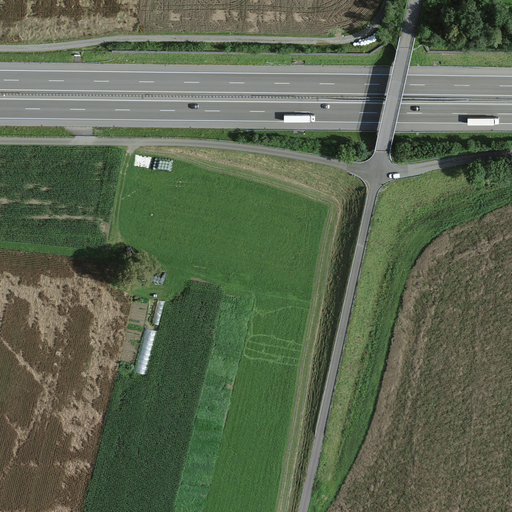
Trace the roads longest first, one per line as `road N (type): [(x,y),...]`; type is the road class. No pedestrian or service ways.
road 1 (motorway): [(511,87),(0,80)]
road 2 (motorway): [(0,109),(511,115)]
road 3 (track): [(386,0),(361,37),(0,46)]
road 4 (unclassified): [(0,143),(198,144),(377,171)]
road 5 (unclassified): [(303,511),(377,171)]
road 6 (residential): [(417,0),(377,171)]
road 7 (unclassified): [(377,171),(511,154)]
